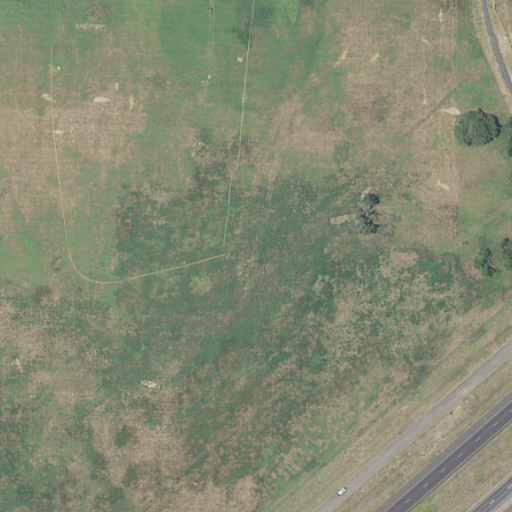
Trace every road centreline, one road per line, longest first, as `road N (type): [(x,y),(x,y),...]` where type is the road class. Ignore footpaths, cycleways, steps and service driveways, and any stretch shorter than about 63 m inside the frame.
road 1 (tertiary): [(511,345),(320,511)]
road 2 (motorway): [(511,399),(383,511)]
